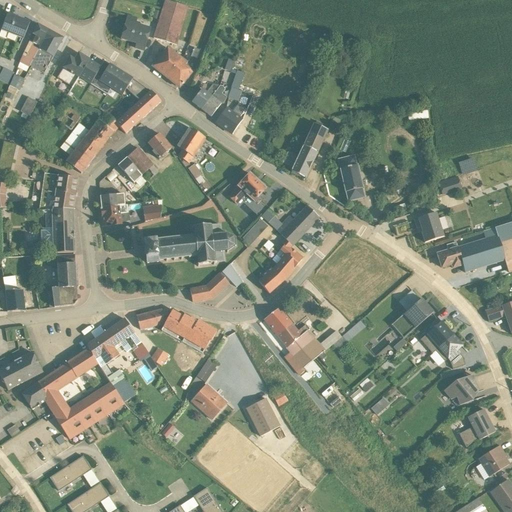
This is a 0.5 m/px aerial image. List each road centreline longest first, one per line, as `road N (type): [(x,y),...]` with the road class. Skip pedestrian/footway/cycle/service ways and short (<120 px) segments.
road 1 (residential): [(97,310),(171,301),(216,317),(259,312),(339,228)]
road 2 (residential): [(177,102),(102,165),(88,189),(97,310)]
road 3 (residential): [(339,228),(177,102)]
road 4 (residential): [(488,352),(476,326),(421,273),(361,231),(339,228)]
road 5 (residential): [(134,511),(93,453),(79,449),(20,486)]
